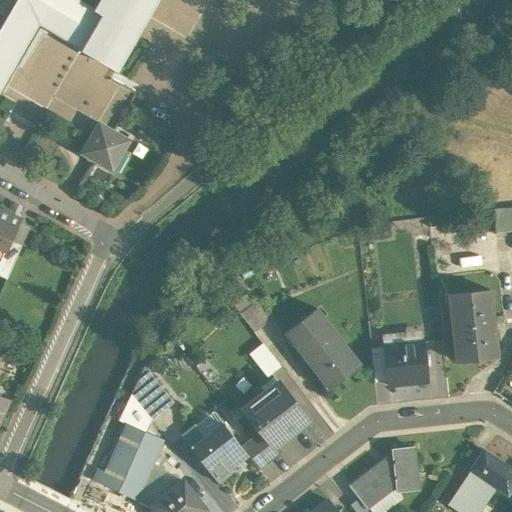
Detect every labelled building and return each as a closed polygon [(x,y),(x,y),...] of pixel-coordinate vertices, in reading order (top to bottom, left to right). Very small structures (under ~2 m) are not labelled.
[(50,0),(0,0),(0,88),(38,23),(50,0)] [(93,9),(77,0),(50,0),(38,23),(81,48),(101,13),(93,9)] [(97,0),(93,9),(101,13),(81,48),(80,50),(116,70),(156,0),(97,0)] [(129,140),(98,123),(80,153),(111,171),(129,140)] [(511,207),(493,209),(495,233),(511,230),(511,207)] [(20,219),(0,210),(0,259),(0,260),(5,251),(6,251),(10,241),(20,219)] [(10,241),(6,251),(5,251),(0,260),(0,272),(8,276),(21,246),(10,241)] [(489,290),(448,294),(450,314),(456,313),(457,327),(453,327),(455,345),(459,345),(461,361),(496,357),(489,290)] [(259,299),(240,313),(254,332),(273,318),(259,299)] [(359,364),(315,308),(285,332),(328,388),(359,364)] [(400,334),(381,337),(382,346),(401,344),(400,334)] [(401,344),(382,346),(382,347),(386,381),(387,385),(426,381),(422,342),(401,344)] [(263,343),(249,354),(266,376),(280,365),(263,343)] [(382,347),(370,348),(373,382),(386,381),(382,347)] [(173,403),(144,367),(131,395),(150,420),(173,403)] [(277,381),(242,408),(258,430),(272,447),(275,445),(307,420),(277,381)] [(0,418),(9,399),(0,395),(0,418)] [(150,420),(131,395),(118,421),(125,424),(125,423),(145,432),(150,420)] [(210,413),(194,426),(204,438),(220,425),(210,413)] [(145,432),(125,423),(125,424),(104,473),(96,469),(91,481),(135,501),(158,450),(163,440),(145,432)] [(241,448),(221,424),(220,425),(204,438),(190,449),(217,483),(231,471),(228,466),(245,453),(241,448)] [(204,438),(194,426),(180,437),(190,449),(204,438)] [(272,447),(258,430),(248,437),(251,441),(267,462),(280,452),(275,445),(272,447)] [(267,462),(251,441),(241,448),(245,453),(258,469),(267,462)] [(412,447),(392,449),(393,453),(349,486),(360,499),(366,507),(367,506),(396,485),(397,491),(417,489),(412,447)] [(158,450),(135,501),(148,508),(152,505),(182,482),(158,450)] [(511,469),(483,450),(470,470),(471,471),(449,505),(459,511),(476,511),(494,486),(506,494),(507,495),(511,486),(511,469)] [(182,482),(152,505),(157,511),(200,511),(203,510),(182,482)] [(511,486),(507,495),(506,494),(503,497),(511,502),(511,486)] [(360,499),(351,506),(355,511),(371,511),(367,506),(366,507),(360,499)] [(337,511),(328,500),(312,511),(337,511)]
